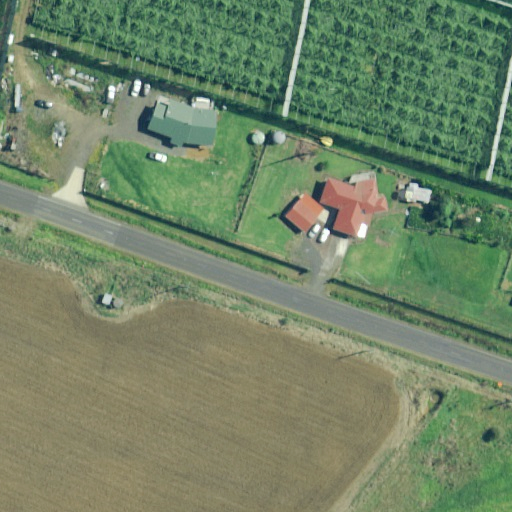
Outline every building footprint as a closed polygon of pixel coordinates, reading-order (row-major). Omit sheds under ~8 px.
[(144,162),(113,151),(107,168),(139,178),(144,162)] [(370,197),(376,184),(356,176),(351,188),(327,178),(317,202),(336,210),(330,231),(354,238),(362,213),(378,218),(384,202),(370,197)] [(209,205),(206,215),(241,228),(244,218),(209,205)] [(315,217),(303,208),(291,224),(303,233),(315,217)] [(247,219),(243,228),(263,236),(266,227),(247,219)]
